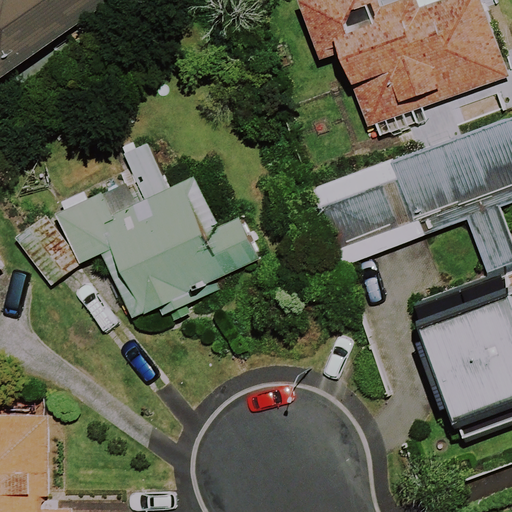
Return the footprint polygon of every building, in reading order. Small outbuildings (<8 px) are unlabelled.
[(0,0),(0,83),(127,0),(0,0)] [(511,99),(481,0),(303,0),(319,54),(329,51),(358,146),(408,130),(451,117),(511,99)] [(511,206),(511,116),(316,188),(345,267),(461,225),(511,206)] [(176,191),(157,156),(16,238),(45,289),(92,261),(132,330),(257,257),(233,216),(214,228),(188,184),(176,191)] [(511,403),(511,287),(506,290),(420,321),(457,424),(511,403)] [(48,511),(48,417),(0,416),(0,511),(66,511),(48,511)]
